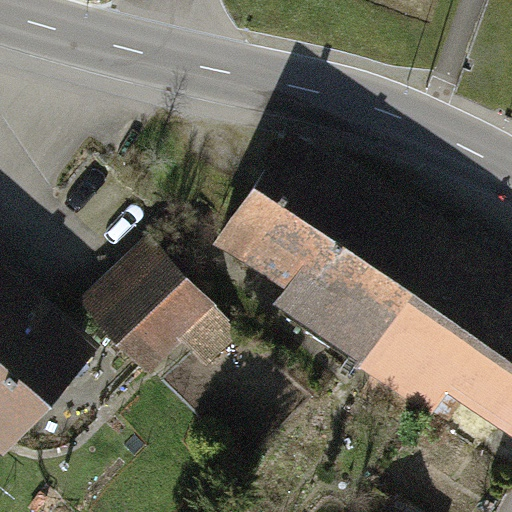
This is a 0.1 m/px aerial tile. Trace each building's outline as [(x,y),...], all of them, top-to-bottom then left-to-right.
[(366,361),(449,233),(290,125),(213,239),(283,281),(274,300),(366,361)] [(149,231),(80,295),(150,369),(183,338),(208,365),(244,331),(149,231)] [(511,274),(449,233),(366,361),(435,406),(447,388),(511,430),(511,274)] [(94,342),(0,259),(0,446),(1,447),(94,342)] [(378,511),(416,511),(390,495),(378,511)]
